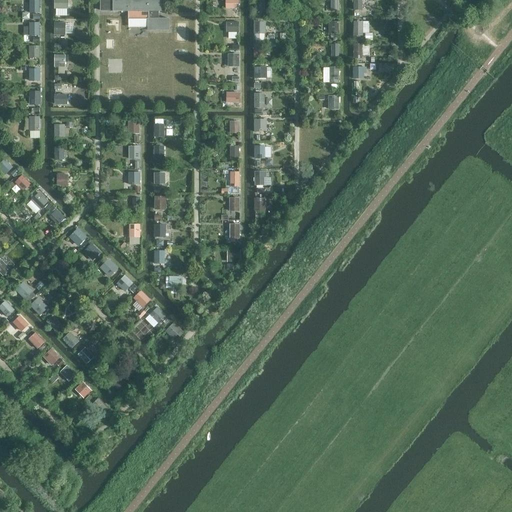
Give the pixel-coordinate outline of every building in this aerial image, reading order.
[(30,0),(31,12),(41,12),(41,0),(30,0)] [(62,0),(49,0),(49,16),(62,16),(62,0)] [(164,11),(164,0),(113,0),(114,12),(149,11),(159,11),(164,11)] [(257,0),(258,15),(266,15),(265,0),(257,0)] [(350,0),(350,14),(361,14),(361,0),(350,0)] [(223,1),(223,14),(233,15),(234,2),(223,1)] [(249,17),(250,37),(262,37),(261,17),(249,17)] [(407,17),(408,28),(415,28),(414,17),(407,17)] [(159,18),(149,18),(148,18),(148,31),(169,30),(169,18),(159,18)] [(355,20),(355,35),(370,35),(371,20),(355,20)] [(74,21),(55,22),(56,34),(75,33),(74,21)] [(240,38),(240,21),(230,21),(230,38),(240,38)] [(325,21),(325,37),(336,37),(336,21),(325,21)] [(38,22),(23,22),(23,40),(38,40),(38,22)] [(333,43),(332,57),(340,58),(341,43),(333,43)] [(30,58),(41,58),(41,45),(30,45),(30,58)] [(359,64),(359,45),(350,45),(350,64),(359,64)] [(110,58),(109,72),(124,73),(125,58),(110,58)] [(249,64),(250,80),(262,80),(262,63),(249,64)] [(225,64),(225,79),(235,79),(235,64),(225,64)] [(354,79),(367,78),(366,65),(354,66),(354,79)] [(37,66),(25,66),(25,85),(37,84),(37,66)] [(62,66),(49,66),(49,81),(61,82),(62,66)] [(341,82),(341,66),(324,66),(324,82),(341,82)] [(42,90),(31,90),(30,103),(42,104),(42,90)] [(228,102),(241,102),(242,91),(228,91),(228,102)] [(256,92),(256,107),(266,107),(266,92),(256,92)] [(69,103),(69,93),(55,93),(55,103),(69,103)] [(325,96),(324,113),(336,113),(336,96),(325,96)] [(31,104),(31,113),(40,113),(40,104),(31,104)] [(41,138),(42,116),(31,115),(30,137),(41,138)] [(156,118),(155,136),(166,136),(166,118),(156,118)] [(263,137),(263,118),(251,118),(251,137),(263,137)] [(135,119),(123,119),(123,136),(135,136),(135,119)] [(235,140),(235,124),(225,124),(225,140),(235,140)] [(64,128),(50,129),(51,144),(64,144),(64,128)] [(323,137),(315,137),(316,148),(324,147),(323,137)] [(163,162),(163,144),(150,144),(150,162),(163,162)] [(241,158),(241,144),(231,144),(231,158),(241,158)] [(268,157),(267,144),(256,145),(256,158),(268,157)] [(130,158),(142,158),(141,145),(130,145),(130,158)] [(54,146),(55,159),(65,158),(65,146),(54,146)] [(8,160),(1,168),(7,174),(14,166),(8,160)] [(134,169),(122,169),(122,190),(135,190),(134,169)] [(262,188),(261,169),(250,169),(250,188),(262,188)] [(235,188),(235,171),(224,171),(224,189),(235,188)] [(166,183),(166,172),(155,172),(155,183),(166,183)] [(62,173),(48,173),(49,188),(63,187),(62,173)] [(17,176),(8,184),(21,197),(29,189),(17,176)] [(164,197),(150,197),(150,214),(164,214),(164,197)] [(230,197),(231,211),(242,210),(241,197),(230,197)] [(256,197),(255,210),(266,211),(267,197),(256,197)] [(48,209),(40,217),(52,228),(60,219),(48,209)] [(137,241),(136,222),(123,223),(123,241),(137,241)] [(223,222),(223,240),(236,240),(236,222),(223,222)] [(156,236),(167,236),(167,223),(155,223),(156,236)] [(73,233),(66,241),(77,252),(84,244),(73,233)] [(166,237),(158,237),(158,246),(167,246),(166,237)] [(163,250),(149,249),(149,266),(163,266),(163,250)] [(228,250),(227,263),(241,263),(241,250),(228,250)] [(100,258),(91,266),(101,277),(110,269),(100,258)] [(126,274),(113,287),(123,296),(135,282),(126,274)] [(184,292),(184,275),(172,275),(172,293),(184,292)] [(25,282),(17,290),(26,299),(34,290),(25,282)] [(132,302),(141,311),(152,299),(143,290),(132,302)] [(31,304),(41,315),(50,307),(40,296),(31,304)] [(0,305),(0,307),(8,316),(16,309),(7,299),(0,305)] [(149,317),(157,325),(167,314),(159,306),(149,317)] [(52,313),(44,321),(53,330),(61,322),(52,313)] [(19,314),(11,322),(20,331),(28,324),(19,314)] [(174,323),(166,331),(175,339),(183,331),(174,323)] [(76,328),(73,331),(80,340),(84,336),(76,328)] [(30,338),(39,348),(46,341),(37,331),(30,338)] [(73,347),(80,341),(71,331),(64,338),(73,347)] [(84,344),(76,352),(86,362),(94,354),(84,344)] [(49,348),(42,355),(51,364),(58,357),(49,348)] [(67,385),(78,374),(69,364),(57,375),(67,385)] [(114,376),(106,384),(115,393),(123,385),(114,376)] [(79,378),(73,384),(83,395),(90,389),(79,378)] [(95,393),(88,401),(97,409),(104,401),(95,393)]
